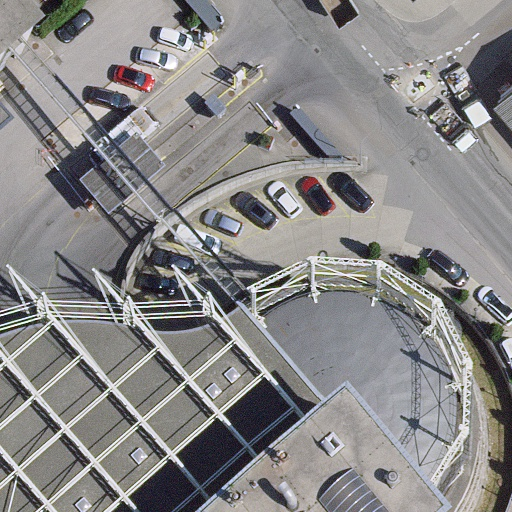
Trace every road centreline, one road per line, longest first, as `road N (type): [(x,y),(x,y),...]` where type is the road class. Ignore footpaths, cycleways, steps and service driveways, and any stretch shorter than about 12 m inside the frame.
road 1 (unclassified): [(396,103),(511,238)]
road 2 (residential): [(396,103),(511,8)]
road 3 (unclassified): [(308,0),(396,103)]
